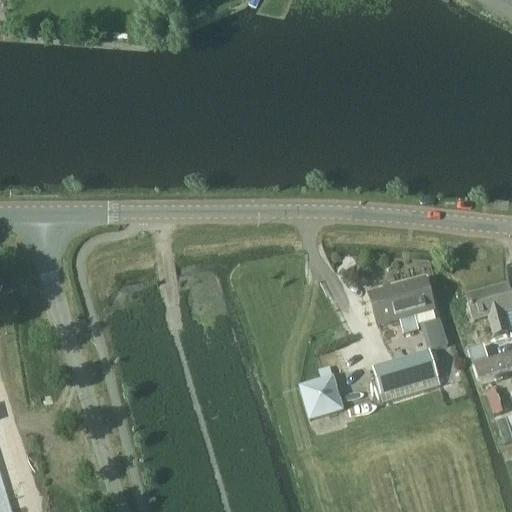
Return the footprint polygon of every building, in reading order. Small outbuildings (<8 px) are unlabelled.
[(409,286),(368,298),(377,330),(393,326),(400,324),(403,337),(418,332),(417,327),(436,322),(434,315),(425,282),(409,286)] [(511,335),(511,308),(506,288),(466,299),(473,326),(487,322),(492,341),(511,335)] [(480,353),(473,334),(463,337),(472,364),(482,360),(511,351),(511,345),(511,344),(480,353)] [(429,354),(372,370),(382,406),(439,389),(429,354)] [(343,414),(342,410),(333,378),(297,388),(308,424),(343,414)] [(0,511),(11,511),(0,476),(0,511)]
